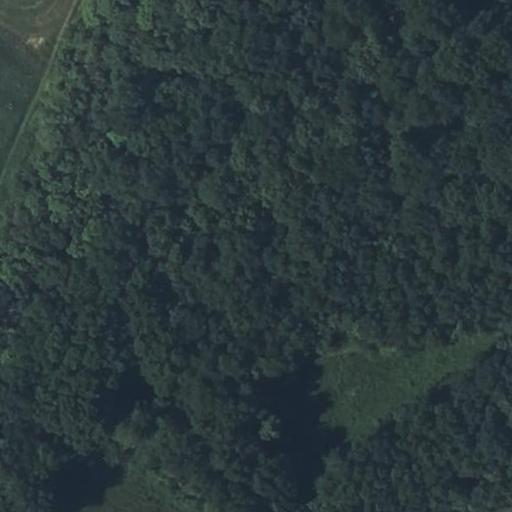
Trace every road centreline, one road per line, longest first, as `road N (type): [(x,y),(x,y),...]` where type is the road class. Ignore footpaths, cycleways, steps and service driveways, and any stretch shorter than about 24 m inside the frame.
road 1 (track): [(49,511),(122,399),(323,355),(511,330)]
road 2 (track): [(0,198),(93,0)]
